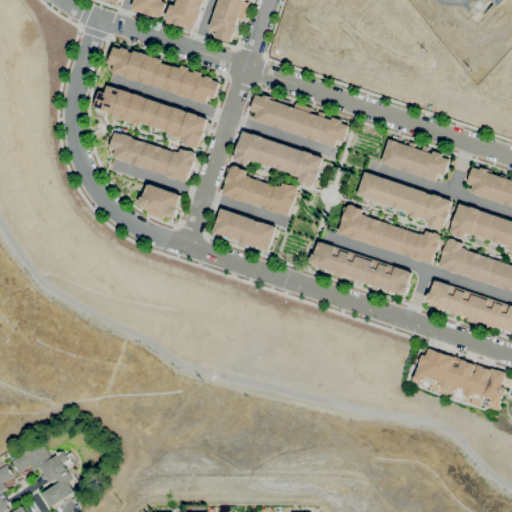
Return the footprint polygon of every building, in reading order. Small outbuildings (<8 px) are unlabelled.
[(161,17),(158,16),(153,15),(153,16),(143,13),(144,12),(133,8),(135,0),(161,0),(161,1),(165,3),(163,11),(164,11),(163,15),(161,17)] [(204,0),(194,29),(183,25),(182,27),(173,24),(173,22),(168,20),(167,19),(167,16),(168,12),(169,13),(172,5),(176,6),(178,0),(204,0)] [(231,42),(216,37),(218,31),(210,29),(219,0),(244,0),(244,1),(249,3),(244,19),(239,18),(236,26),(238,26),(235,35),(234,35),(231,42)] [(489,0),(484,5),(479,0),(470,10),(468,12),(472,16),(470,18),(477,25),(485,17),(483,15),(494,3),(489,0)] [(126,77),(113,72),(116,65),(110,63),(115,47),(122,49),(123,47),(130,50),(129,52),(134,53),(126,77)] [(139,81),(126,77),(134,53),(135,50),(148,55),(139,81)] [(148,55),(163,60),(162,63),(160,62),(152,86),(139,81),(148,55)] [(162,63),(174,67),(166,90),(152,86),(160,62),(162,63)] [(179,95),(166,90),(174,67),(174,66),(181,68),(182,65),(190,68),(189,71),(188,70),(179,95)] [(193,99),(179,95),(188,70),(189,71),(195,73),(195,71),(203,73),(202,77),(201,76),(193,99)] [(202,77),(206,78),(207,76),(214,78),(213,80),(220,83),(215,98),(209,96),(207,104),(193,99),(201,76),(202,77)] [(114,113),(112,112),(111,114),(102,111),(102,109),(95,107),(101,92),(106,94),(109,86),(122,90),(114,113)] [(126,120),(113,116),(114,113),(122,90),(135,95),(126,120)] [(142,122),(141,126),(134,124),(134,123),(126,120),(135,95),(148,99),(141,122),(142,122)] [(336,147),(256,120),(258,112),(252,110),(257,95),(264,97),(265,95),(272,97),(271,99),(295,107),(297,103),(313,108),(311,113),(319,115),(320,111),(326,113),(325,117),(333,120),(334,117),(343,120),(342,123),(350,126),(345,141),(338,139),(336,147)] [(154,126),(142,122),(141,122),(148,99),(161,104),(154,126)] [(168,131),(154,126),(161,104),(175,108),(168,131)] [(180,136),(180,139),(174,137),(174,135),(167,132),(168,131),(175,108),(188,113),(180,136)] [(188,113),(208,119),(208,122),(209,123),(207,131),(205,130),(201,140),(204,141),(202,147),(200,146),(198,148),(196,148),(192,146),(192,145),(184,143),(186,138),(180,136),(188,113)] [(315,184),(314,186),(311,186),(307,185),(308,184),(300,181),(301,177),(296,175),(296,174),(284,170),(284,171),(278,169),(278,168),(257,161),(256,162),(252,160),(250,165),(242,162),(242,163),(238,162),(236,160),(236,158),(237,154),(236,153),(240,143),(241,143),(245,131),(324,158),(323,161),(325,161),(322,170),(320,170),(317,179),(319,180),(317,185),(315,184)] [(126,161),(115,157),(117,151),(111,148),(116,133),(123,135),(124,134),(134,137),(133,138),(126,161)] [(140,167),(133,165),(133,164),(126,161),(133,138),(148,143),(140,167)] [(437,181),(383,163),(390,140),(409,146),(411,142),(417,144),(415,148),(423,151),(425,146),(430,147),(428,153),(433,154),(434,151),(444,155),(443,157),(451,160),(446,175),(439,173),(437,181)] [(148,143),(162,148),(154,171),(142,167),(142,168),(140,167),(148,143)] [(168,175),(162,173),(162,174),(154,172),(154,171),(162,148),(175,152),(168,175)] [(175,152),(176,151),(181,153),(182,149),(190,151),(191,150),(194,151),(196,153),(196,155),(196,157),(199,158),(198,163),(195,162),(192,171),(193,172),(191,180),(189,179),(188,182),(177,179),(169,177),(169,176),(168,175),(175,152)] [(297,186),(299,188),(299,191),(302,192),(300,197),(297,196),(294,205),(295,205),(292,214),(291,213),(290,216),(279,213),(278,214),(271,211),(271,210),(243,200),(242,202),(235,199),(235,198),(224,194),(234,165),(241,167),(240,168),(248,171),(247,175),(252,177),(252,178),(277,186),(278,185),(283,187),(284,183),(292,186),(293,184),(297,186)] [(511,206),(472,193),(474,185),(469,183),(474,167),(481,170),(482,168),(488,170),(488,172),(501,177),(502,174),(508,176),(507,179),(511,180),(511,206)] [(441,230),(437,228),(429,225),(431,220),(419,216),(418,220),(411,217),(412,213),(400,209),(400,210),(393,208),(394,207),(359,195),(366,172),(427,192),(427,193),(433,195),(433,194),(443,197),(443,198),(454,202),(447,223),(449,223),(447,229),(445,228),(443,230),(441,230)] [(171,218),(166,216),(165,219),(148,214),(149,210),(143,208),(144,206),(141,205),(143,197),(145,197),(149,184),(182,196),(178,208),(179,209),(177,217),(172,215),(171,218)] [(433,264),(340,233),(350,204),(357,206),(356,207),(364,210),(363,214),(368,216),(368,217),(408,231),(408,230),(421,234),(426,235),(427,231),(435,234),(436,233),(440,234),(441,236),(441,239),(444,240),(443,245),(440,244),(433,264)] [(511,251),(511,247),(468,233),(467,237),(459,235),(458,236),(455,234),(453,232),(452,230),(461,204),(511,221),(511,251)] [(270,250),(256,245),(255,246),(249,244),(248,247),(240,244),(241,241),(228,237),(228,236),(215,232),(223,209),(256,220),(256,221),(263,223),(263,222),(278,227),(277,230),(278,230),(276,237),(274,236),(270,250)] [(511,291),(440,267),(449,240),(451,239),(453,238),(457,239),(457,241),(464,243),(463,247),(468,249),(468,251),(494,260),(494,259),(511,265),(511,291)] [(403,295),(315,266),(316,263),(312,262),(315,254),(316,254),(320,241),(413,273),(409,286),(410,286),(407,294),(404,293),(403,295)] [(511,331),(430,304),(431,302),(428,301),(430,293),(431,294),(436,280),(511,305),(511,331)] [(428,347),(490,369),(491,368),(506,372),(502,385),(504,387),(505,389),(505,392),(504,394),(502,395),(497,410),(488,407),(490,399),(483,396),(479,406),(471,403),(472,398),(466,395),(464,401),(454,397),(455,393),(448,390),(447,394),(430,388),(432,383),(424,381),(422,385),(411,380),(412,377),(414,377),(422,354),(426,355),(428,347)] [(53,506),(44,493),(60,482),(57,478),(51,482),(48,478),(46,479),(38,468),(34,470),(31,465),(21,472),(13,461),(41,442),(52,458),(63,451),(69,460),(65,463),(72,478),(69,482),(74,492),(53,506)] [(0,511),(0,463),(4,461),(7,465),(14,476),(4,483),(7,488),(3,491),(10,502),(7,504),(11,509),(7,511),(14,511),(23,506),(26,511),(0,511)]
